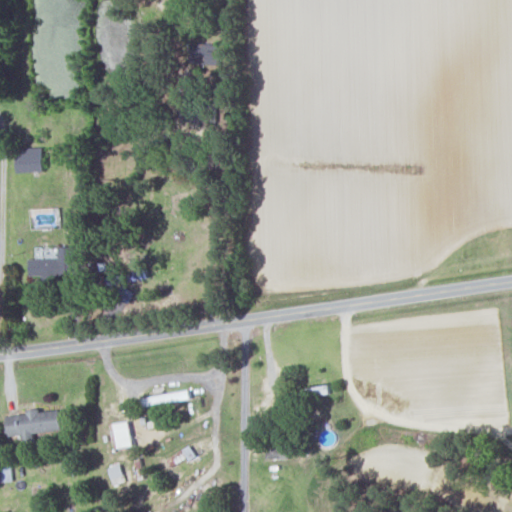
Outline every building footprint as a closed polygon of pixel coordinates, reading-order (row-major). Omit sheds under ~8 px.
[(193,63),(221,64),(221,44),(193,43),(193,63)] [(44,171),(43,147),(17,147),(18,172),(44,171)] [(77,246),(36,247),(36,258),(30,259),(30,275),(42,275),(42,278),(77,277),(77,246)] [(34,433),(62,429),(60,409),(41,412),(41,410),(7,414),(10,436),(22,434),(23,442),(35,440),(34,433)] [(133,446),(130,421),(113,423),(116,448),(133,446)] [(289,444),(267,443),(267,458),(288,458),(289,444)] [(0,466),(0,480),(0,482),(13,481),(13,466),(0,466)]
